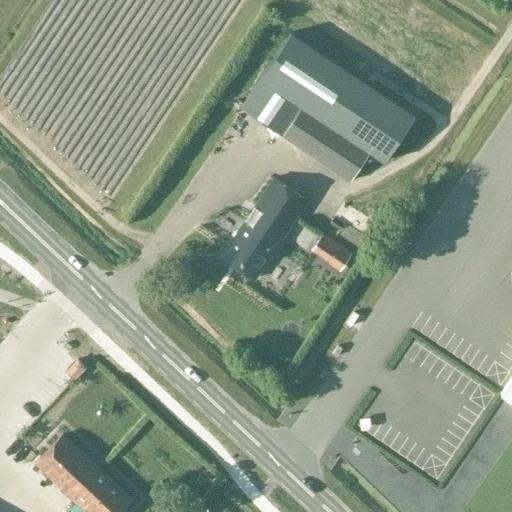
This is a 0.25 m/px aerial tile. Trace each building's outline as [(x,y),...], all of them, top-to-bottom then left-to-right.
[(350,181),(370,151),(384,161),(414,117),(290,33),(241,107),(350,181)] [(274,178),(221,256),(254,278),(307,200),(274,178)] [(321,236),(312,250),(340,268),(349,255),(321,236)] [(67,342),(63,347),(68,352),(72,347),(67,342)] [(511,399),(511,377),(502,393),(511,399)] [(63,434),(35,463),(87,511),(118,511),(131,499),(63,434)]
